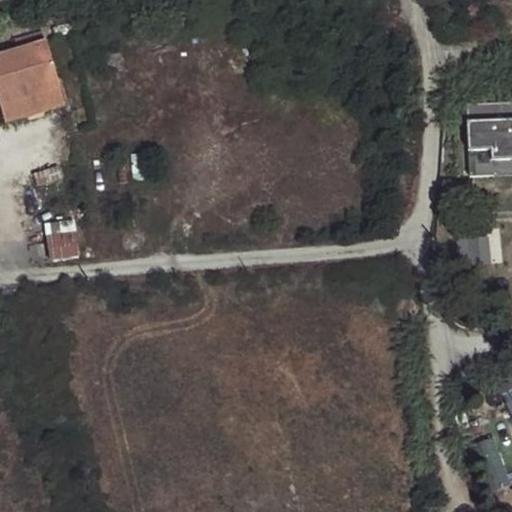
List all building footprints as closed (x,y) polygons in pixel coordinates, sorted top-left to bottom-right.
[(0,108),(58,90),(44,43),(0,56),(0,108)] [(62,105),(58,90),(0,108),(0,114),(3,123),(62,105)] [(511,103),(463,106),(467,178),(511,175),(511,103)] [(462,265),(504,262),(502,227),(460,230),(462,265)] [(53,261),(82,256),(78,231),(48,235),(53,261)] [(511,378),(497,386),(511,414),(511,378)] [(482,443),(493,491),(511,488),(500,439),(482,443)]
